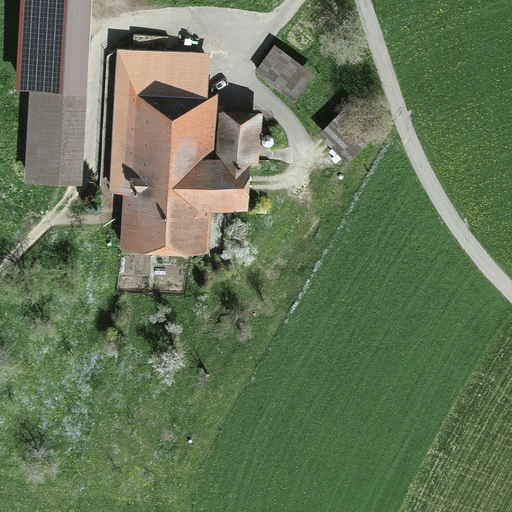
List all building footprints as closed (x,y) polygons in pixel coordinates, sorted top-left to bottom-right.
[(258,70),(294,97),(311,73),(275,47),(258,70)] [(257,116),(203,113),(208,54),(121,49),(112,188),(125,189),(123,233),(195,237),(197,202),(247,204),(248,199),(250,164),(254,164),(254,160),(257,116)] [(33,82),(28,175),(66,177),(71,84),(33,82)] [(324,130),(350,155),(374,131),(349,106),(324,130)] [(266,143),(267,144),(269,144),(271,143),(272,141),(273,140),(273,138),(273,136),(272,135),(271,133),(269,133),(267,132),(265,133),(264,134),(262,136),(262,137),(262,139),(263,141),(264,143),(266,143)]
